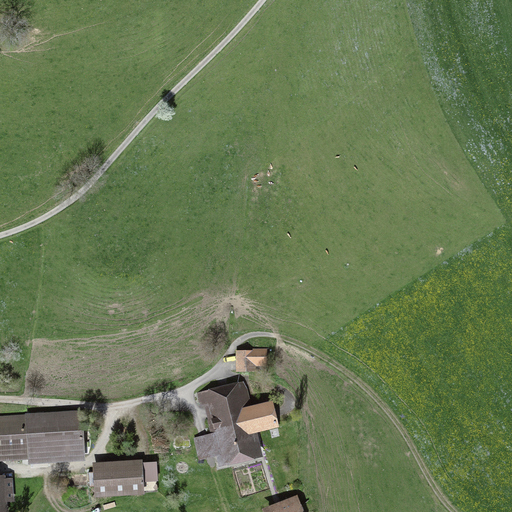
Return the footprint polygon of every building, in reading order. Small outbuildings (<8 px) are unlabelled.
[(266,370),(266,351),(239,351),(239,370),(266,370)] [(208,419),(212,434),(195,438),(200,459),(224,454),(225,460),(255,453),(249,430),(274,424),(270,405),(250,410),(245,385),(240,383),(198,393),(201,406),(211,403),(214,417),(208,419)] [(80,413),(27,416),(30,457),(83,454),(80,413)] [(0,459),(30,457),(27,416),(0,417),(0,459)] [(158,490),(156,465),(95,468),(97,493),(158,490)] [(0,511),(3,511),(2,500),(12,500),(10,479),(0,479),(0,511)] [(269,511),(303,511),(299,501),(269,511)]
